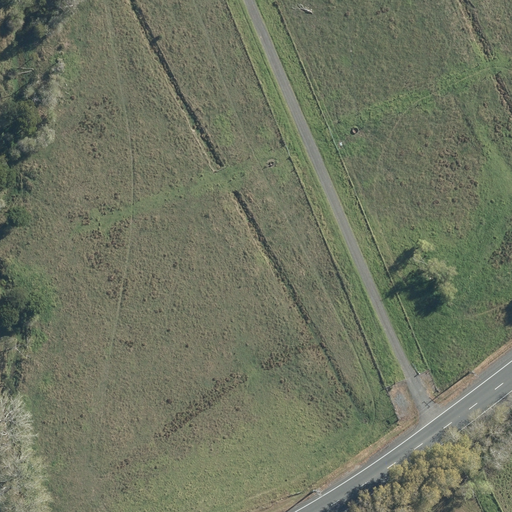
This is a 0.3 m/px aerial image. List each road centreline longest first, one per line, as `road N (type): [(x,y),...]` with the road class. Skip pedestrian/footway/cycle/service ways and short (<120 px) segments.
road 1 (track): [(437,432),(253,0)]
road 2 (secondary): [(318,511),(511,375)]
